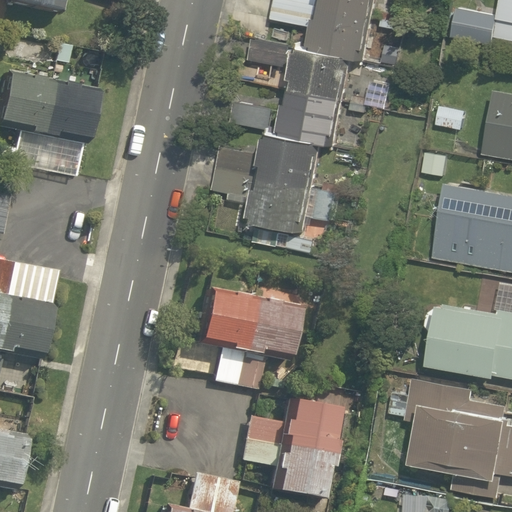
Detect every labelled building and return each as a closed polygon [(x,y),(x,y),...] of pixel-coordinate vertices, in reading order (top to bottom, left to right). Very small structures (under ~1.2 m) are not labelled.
[(3,0),(3,2),(69,18),(73,0),(3,0)] [(300,48),(348,58),(360,60),(373,0),(268,0),(266,16),(305,24),(300,48)] [(511,0),(493,0),(489,37),(511,40),(511,0)] [(490,12),(448,3),(445,21),(487,29),(490,12)] [(348,58),(300,48),(278,43),(265,105),(234,99),(230,120),(255,126),(249,151),(219,144),(210,189),(242,196),(238,218),(300,231),(318,145),(329,147),(348,58)] [(373,118),(380,77),(352,73),(345,114),(373,118)] [(110,94),(14,78),(6,128),(102,144),(110,94)] [(511,88),(486,82),(471,150),(511,158),(511,88)] [(464,107),(431,101),(427,123),(460,129),(464,107)] [(342,167),(320,163),(313,192),(335,197),(342,167)] [(73,189),(20,179),(1,261),(68,277),(82,220),(94,222),(104,179),(77,172),(73,189)] [(421,256),(511,274),(511,190),(437,175),(421,256)] [(338,252),(345,210),(311,205),(304,247),(338,252)] [(282,305),(186,285),(175,333),(212,341),(211,347),(241,353),(242,346),(272,353),(282,305)] [(511,308),(425,298),(417,366),(511,377),(511,308)] [(61,313),(0,299),(0,353),(49,365),(61,313)] [(254,363),(207,352),(200,381),(247,392),(254,363)] [(34,374),(0,367),(0,396),(29,402),(34,374)] [(511,421),(505,420),(506,408),(467,403),(469,383),(411,376),(400,464),(511,477),(511,421)] [(273,394),(269,418),(242,413),(235,460),(262,464),(258,487),(323,497),(338,405),(273,394)] [(33,444),(0,436),(0,482),(23,488),(33,444)] [(223,511),(230,480),(183,469),(174,509),(145,503),(142,511),(223,511)]
